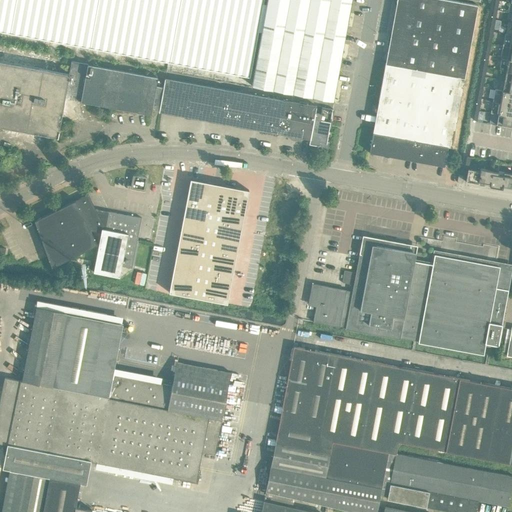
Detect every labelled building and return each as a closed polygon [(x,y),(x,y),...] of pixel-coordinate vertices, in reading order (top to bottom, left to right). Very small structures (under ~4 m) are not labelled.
[(0,0),(0,30),(249,76),(257,31),(262,4),(262,0),(0,0)] [(261,32),(251,85),(330,100),(348,0),(267,0),(267,4),(262,4),(257,31),(261,32)] [(447,64),(459,2),(448,0),(397,0),(397,1),(390,38),(390,42),(388,53),(447,64)] [(386,62),(378,105),(374,128),(373,133),(449,146),(451,147),(478,5),(459,2),(447,64),(388,53),(386,62)] [(501,58),(499,69),(511,71),(511,22),(508,22),(506,33),(505,33),(503,44),(502,48),(500,58),(501,58)] [(0,60),(0,126),(58,137),(65,99),(81,102),(151,114),(152,108),(156,86),(158,77),(88,64),(72,61),(70,73),(0,60)] [(499,79),(499,80),(511,81),(511,71),(499,69),(499,70),(506,71),(504,80),(499,79)] [(184,116),(191,83),(165,78),(159,111),(162,112),(184,116)] [(495,89),(511,92),(511,81),(499,80),(498,89),(495,89)] [(209,121),(216,87),(191,83),(184,116),(209,121)] [(235,125),(241,92),(216,87),(209,121),(235,125)] [(511,104),(511,92),(495,89),(493,99),(492,101),(511,104)] [(260,130),(266,97),(241,92),(235,125),(260,130)] [(266,97),(260,130),(285,135),(310,139),(312,125),(316,106),(291,101),(266,97)] [(492,103),(490,112),(511,116),(511,104),(492,101),(492,103)] [(312,125),(329,128),(333,109),(323,107),(322,113),(316,112),(317,106),(316,106),(312,125)] [(496,124),(511,127),(511,116),(490,112),(490,113),(498,114),(496,124)] [(312,125),(310,139),(309,143),(326,146),(329,128),(312,125)] [(373,133),(370,152),(444,166),(447,149),(449,150),(449,146),(373,133)] [(468,169),(465,181),(478,184),(479,181),(490,183),(489,185),(502,188),(502,186),(511,187),(511,174),(503,172),(503,175),(498,174),(498,172),(497,171),(480,168),(479,171),(469,169),(471,157),(473,158),(473,157),(466,156),(464,168),(465,168),(468,169)] [(134,175),(131,188),(144,190),(146,177),(134,175)] [(219,184),(190,179),(169,292),(198,298),(219,184)] [(249,190),(219,184),(198,298),(227,303),(249,190)] [(142,218),(109,211),(96,208),(88,194),(35,220),(52,267),(97,244),(90,230),(101,232),(93,271),(119,277),(121,265),(132,268),(142,218)] [(316,306),(313,321),(339,326),(340,326),(345,327),(345,328),(399,338),(400,338),(418,341),(433,263),(415,259),(417,245),(363,235),(362,241),(352,291),(346,290),(347,290),(312,283),(308,304),(316,306)] [(435,254),(433,263),(418,341),(418,342),(483,354),(485,343),(498,345),(508,290),(506,290),(511,266),(448,254),(448,257),(435,254)] [(5,377),(0,401),(0,442),(7,444),(91,460),(173,476),(173,478),(197,483),(199,474),(197,474),(202,452),(215,454),(222,419),(221,419),(230,372),(176,362),(171,385),(114,374),(115,367),(116,360),(97,356),(104,320),(80,315),(66,312),(36,307),(22,380),(5,377)] [(353,368),(355,358),(293,346),(275,441),(330,451),(332,441),(319,438),(333,364),(353,368)] [(360,446),(376,362),(355,358),(353,368),(333,364),(319,438),(332,441),(339,442),(360,446)] [(445,450),(459,378),(376,362),(360,446),(339,442),(327,505),(358,511),(375,511),(380,494),(387,495),(395,453),(397,441),(445,450)] [(511,462),(511,387),(459,378),(445,450),(511,462)] [(327,505),(339,442),(332,441),(330,451),(275,441),(265,491),(327,505)] [(7,444),(2,468),(10,469),(80,482),(86,484),(91,460),(7,444)] [(511,475),(395,453),(387,495),(386,498),(458,511),(475,511),(478,500),(508,506),(511,485),(511,475)] [(10,469),(1,511),(91,511),(92,509),(80,507),(75,506),(80,482),(10,469)] [(313,511),(265,502),(262,511),(313,511)]
